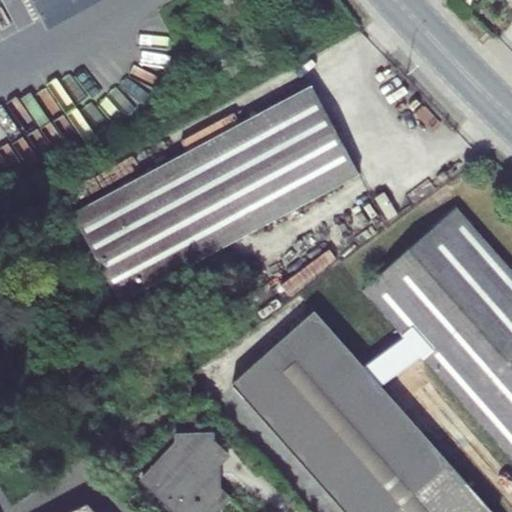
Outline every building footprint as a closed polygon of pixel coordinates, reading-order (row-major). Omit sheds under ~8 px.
[(99,0),(32,0),(49,28),(99,0)] [(311,85),(72,213),(91,250),(79,256),(90,277),(102,271),(119,301),(359,174),(311,85)] [(511,271),(455,207),(361,290),(511,460),(511,271)] [(492,511),(315,311),(232,384),(344,511),(492,511)] [(174,442),(138,479),(173,511),(217,511),(232,497),(221,487),(220,466),(230,455),(215,440),(214,432),(174,433),(174,442)] [(96,511),(88,502),(68,511),(96,511)]
